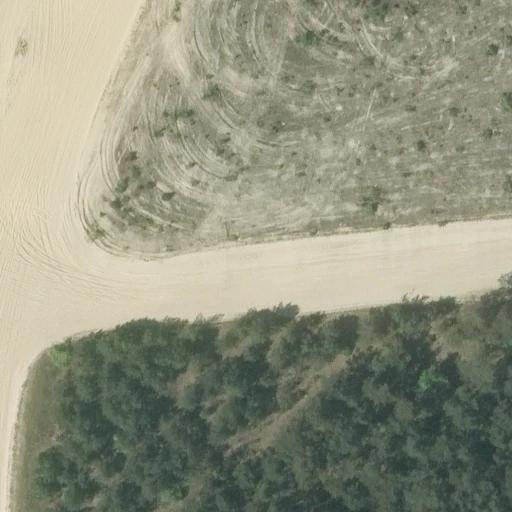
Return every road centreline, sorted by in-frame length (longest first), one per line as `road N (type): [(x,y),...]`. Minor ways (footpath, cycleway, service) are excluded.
road 1 (track): [(0,300),(511,259)]
road 2 (track): [(53,0),(0,131)]
